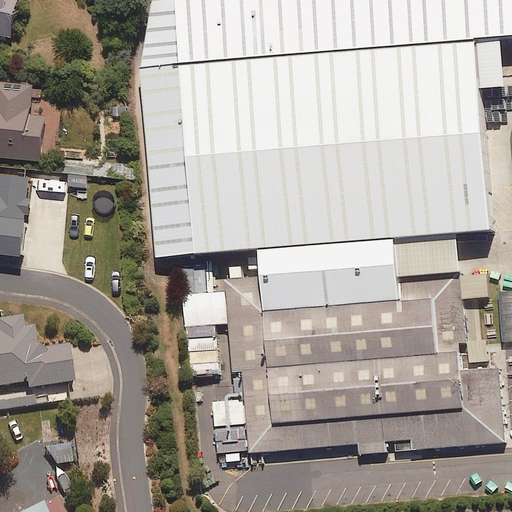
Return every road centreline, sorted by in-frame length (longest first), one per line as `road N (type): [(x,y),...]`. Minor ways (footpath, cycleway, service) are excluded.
road 1 (unknown): [(511,56),(402,65),(353,87),(333,117),(306,225),(511,210)]
road 2 (residential): [(141,511),(131,437),(136,375),(127,343),(77,293),(0,278)]
